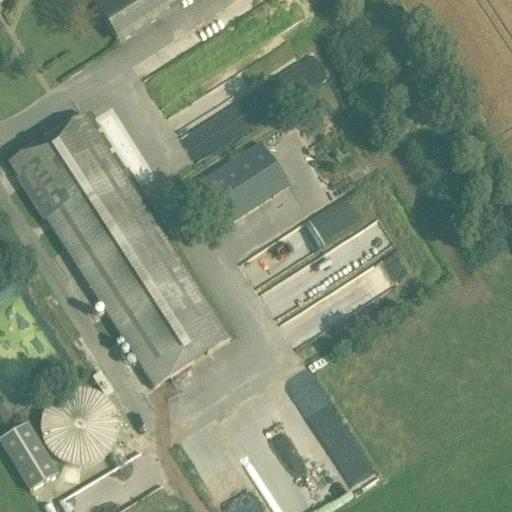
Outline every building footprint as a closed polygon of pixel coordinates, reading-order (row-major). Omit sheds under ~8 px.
[(115,42),(180,0),(96,0),(91,4),(115,42)] [(269,14),(167,73),(165,71),(153,78),(152,76),(147,80),(167,114),(229,78),(225,71),(283,38),(269,14)] [(200,163),(258,124),(243,102),(184,141),(200,163)] [(299,123),(315,148),(342,132),(326,107),(299,123)] [(152,393),(228,343),(83,118),(6,167),(152,393)] [(218,235),(287,191),(259,147),(190,192),(218,235)] [(364,192),(246,262),(264,292),(264,293),(281,321),(301,309),(287,286),(310,273),(324,297),(400,252),(364,192)] [(0,370),(10,395),(33,385),(25,366),(27,365),(9,322),(11,321),(4,303),(0,305),(0,370)] [(340,511),(353,505),(316,438),(342,423),(314,372),(283,389),(285,393),(257,409),(313,511),(340,511)] [(100,375),(91,380),(105,401),(113,396),(100,375)] [(77,470),(83,470),(90,468),(96,466),(102,462),(107,458),(111,453),(114,447),(116,440),(117,434),(117,427),(116,421),(113,414),(110,409),(106,403),(101,399),(95,396),(89,394),(82,392),(76,392),(69,393),(63,395),(57,398),(52,402),(48,407),(44,412),(41,418),(40,425),(39,431),(40,438),(41,444),(44,450),(48,456),(52,460),(58,464),(64,467),(70,469),(77,470)] [(192,445),(231,511),(313,511),(289,470),(283,473),(247,412),(192,445)] [(58,478),(27,427),(0,443),(0,448),(29,496),(58,478)]
